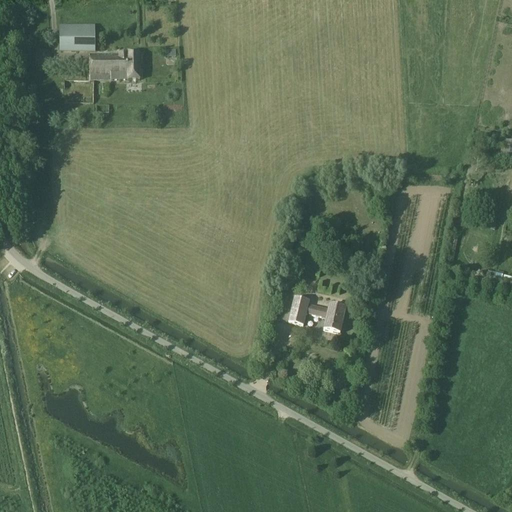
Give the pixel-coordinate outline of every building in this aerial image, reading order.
[(60,53),(95,53),(94,26),(59,27),(60,53)] [(90,70),(90,81),(94,81),(140,81),(140,53),(128,53),(128,56),(127,56),(90,56),(90,70)] [(109,106),(96,106),(96,115),(109,115),(109,106)] [(511,142),(502,141),(498,163),(511,165),(511,142)] [(321,321),(326,322),(323,332),(340,335),(346,311),(329,307),(328,311),(308,307),(309,303),(294,299),(288,324),(303,328),(306,316),(321,319),(321,321)]
